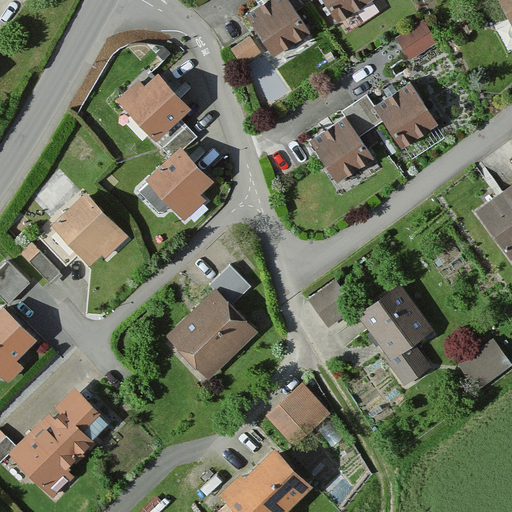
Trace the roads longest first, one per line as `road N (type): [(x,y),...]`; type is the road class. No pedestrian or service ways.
road 1 (residential): [(511,120),(281,280),(191,31),(117,0)]
road 2 (unclassified): [(0,173),(104,0)]
